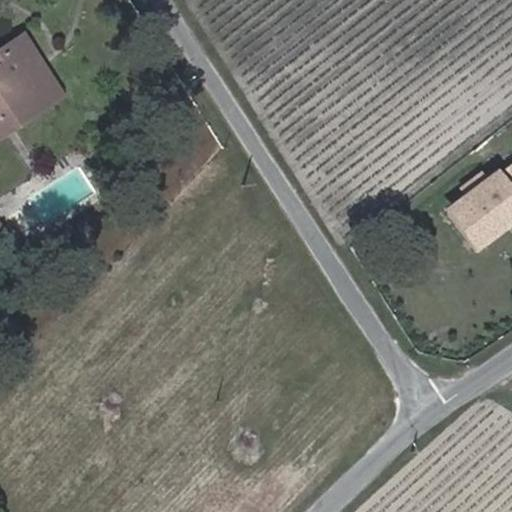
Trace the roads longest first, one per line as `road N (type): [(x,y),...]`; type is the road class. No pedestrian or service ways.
road 1 (unclassified): [(175,0),(433,413)]
road 2 (unclassified): [(337,511),(433,413)]
